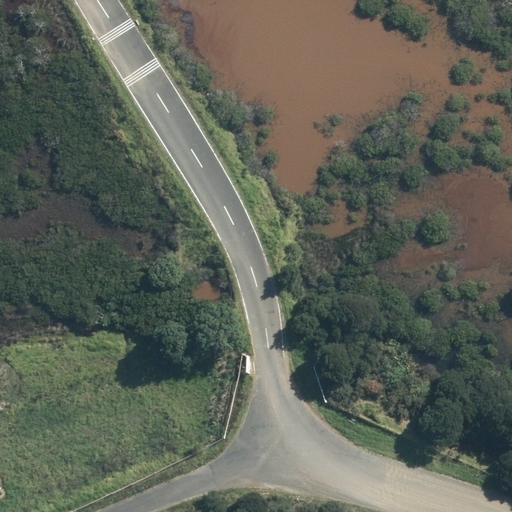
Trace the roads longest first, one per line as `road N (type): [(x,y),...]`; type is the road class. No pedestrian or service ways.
road 1 (tertiary): [(95,0),(243,242),(285,444)]
road 2 (unclassified): [(285,444),(322,468),(466,511)]
